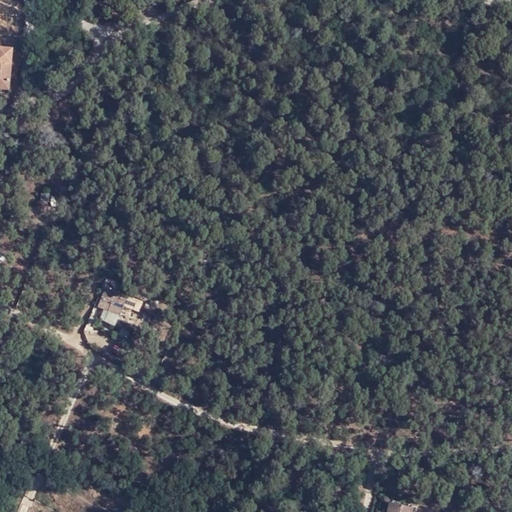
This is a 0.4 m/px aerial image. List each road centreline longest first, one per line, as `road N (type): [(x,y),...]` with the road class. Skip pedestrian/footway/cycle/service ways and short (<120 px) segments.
road 1 (residential): [(0,309),(176,395),(254,420),(370,445),(511,441)]
road 2 (unclassified): [(199,0),(111,38),(85,76),(0,115)]
